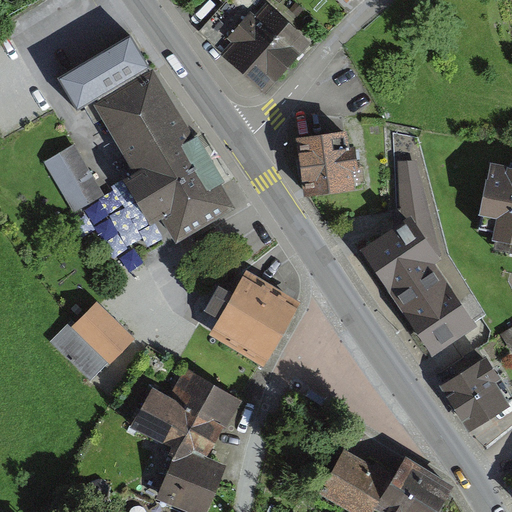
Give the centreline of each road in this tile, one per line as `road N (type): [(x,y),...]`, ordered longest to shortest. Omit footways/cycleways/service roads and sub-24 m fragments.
road 1 (tertiary): [(337,284),(491,511)]
road 2 (residential): [(242,511),(287,372),(337,284)]
road 3 (residential): [(242,144),(384,0)]
road 4 (tertiary): [(145,0),(242,144)]
road 5 (tertiary): [(242,144),(337,284)]
